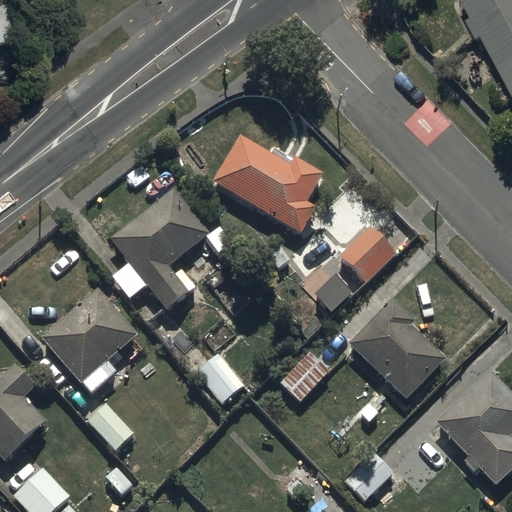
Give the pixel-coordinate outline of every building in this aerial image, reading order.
[(0,0),(0,38),(11,37),(6,0),(0,0)] [(511,0),(464,0),(474,20),(469,24),(479,41),(485,37),(511,88),(511,0)] [(273,144),(268,153),(240,136),(212,184),(301,235),(316,210),(307,205),(324,175),(273,144)] [(182,269),(174,276),(168,268),(211,234),(176,189),(110,239),(166,312),(189,295),(185,290),(193,283),(182,269)] [(372,229),(340,257),(366,285),(396,254),(372,229)] [(99,287),(39,338),(79,386),(82,383),(92,395),(119,373),(110,362),(140,336),(99,287)] [(393,299),(349,343),(405,402),(445,361),(411,328),(416,323),(393,299)] [(220,355),(196,374),(223,407),(247,388),(220,355)] [(301,404),(331,371),(314,355),(284,389),(301,404)] [(0,372),(0,459),(3,463),(48,423),(26,399),(37,389),(16,366),(4,377),(0,372)] [(511,392),(493,372),(436,424),(495,487),(511,471),(511,440),(510,438),(511,436),(511,392)] [(109,406),(88,424),(114,452),(134,434),(109,406)] [(375,453),(344,482),(364,503),(395,474),(375,453)] [(4,491),(23,511),(53,511),(54,511),(53,511),(73,511),(65,503),(71,498),(35,462),(4,491)]
